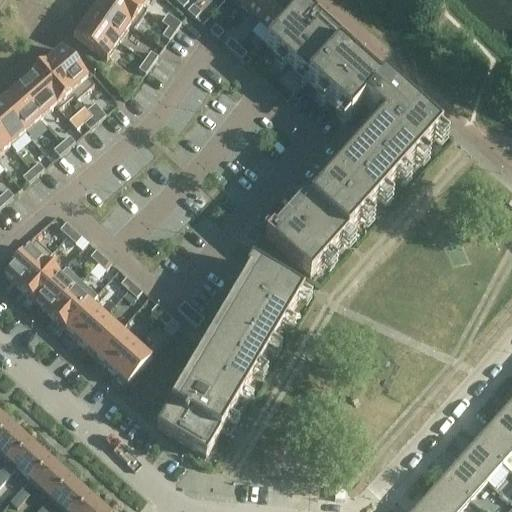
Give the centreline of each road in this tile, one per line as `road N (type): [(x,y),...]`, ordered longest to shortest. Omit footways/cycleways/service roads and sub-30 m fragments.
road 1 (residential): [(319,0),(511,175)]
road 2 (residential): [(181,511),(0,346)]
road 3 (residential): [(371,511),(511,352)]
